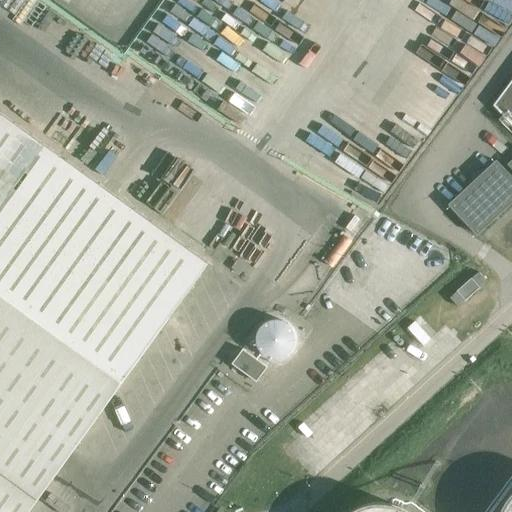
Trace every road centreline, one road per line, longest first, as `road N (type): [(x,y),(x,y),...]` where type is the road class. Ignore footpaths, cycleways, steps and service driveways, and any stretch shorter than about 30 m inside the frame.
road 1 (unknown): [(158,130),(267,8)]
road 2 (unknown): [(390,95),(267,8)]
